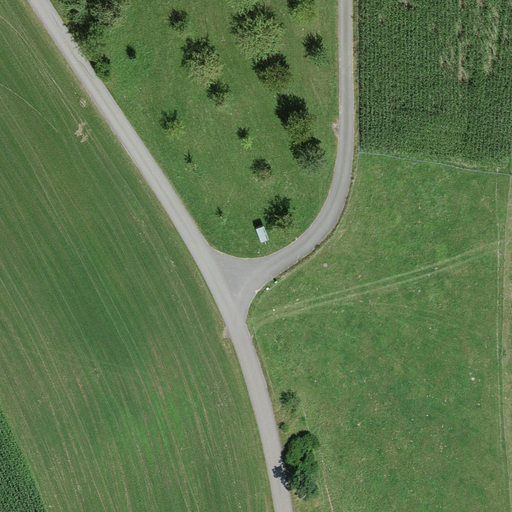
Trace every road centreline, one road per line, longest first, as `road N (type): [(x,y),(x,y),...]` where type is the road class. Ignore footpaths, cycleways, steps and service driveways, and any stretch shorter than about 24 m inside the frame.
road 1 (unclassified): [(40,0),(223,292),(262,392),(283,511)]
road 2 (track): [(345,0),(345,136),(331,204),(313,235),(223,292)]
